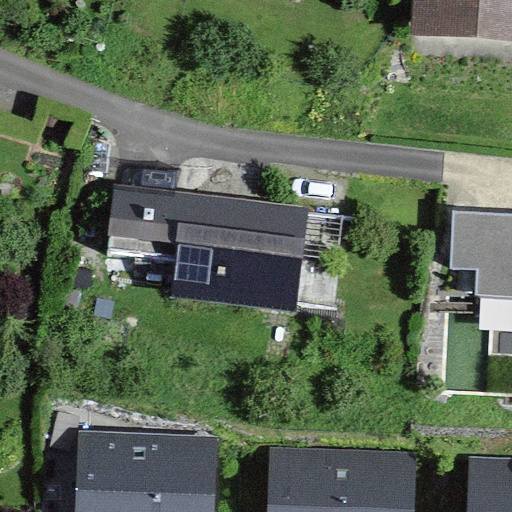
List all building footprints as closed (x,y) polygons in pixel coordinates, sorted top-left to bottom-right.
[(511,0),(426,0),(425,30),(511,35),(511,0)] [(177,264),(173,292),(294,306),(299,262),(286,261),(289,236),(224,229),(226,216),(187,211),(188,201),(115,192),(108,256),(177,264)] [(511,234),(454,232),(452,271),(479,273),(478,298),(511,299),(511,234)] [(202,511),(204,453),(89,449),(87,510),(65,510),(64,511),(202,511)] [(282,511),(398,511),(400,474),(284,470),(282,511)] [(511,511),(511,478),(483,478),(481,511),(511,511)]
